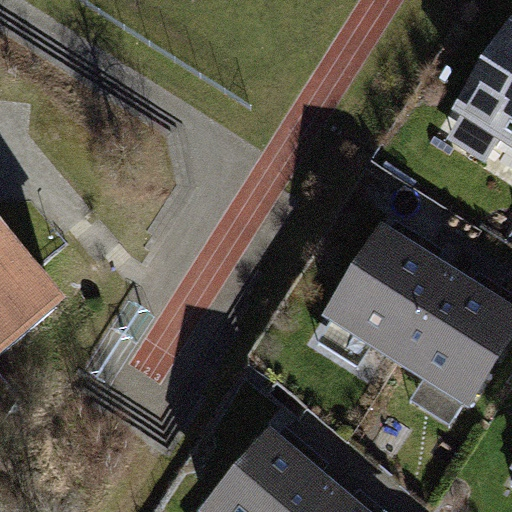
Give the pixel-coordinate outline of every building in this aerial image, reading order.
[(511,39),(461,121),(511,153),(511,39)] [(0,424),(15,412),(0,394),(0,380),(81,314),(8,224),(0,230),(0,424)] [(460,280),(386,232),(325,325),(400,374),(460,280)] [(511,364),(511,313),(460,280),(400,374),(475,422),(511,364)] [(331,511),(347,493),(281,437),(217,511),(331,511)] [(370,511),(347,493),(331,511),(370,511)]
